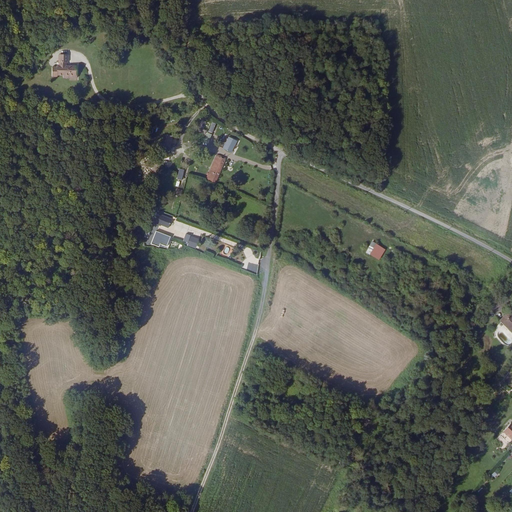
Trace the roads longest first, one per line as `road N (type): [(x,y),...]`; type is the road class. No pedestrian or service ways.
road 1 (track): [(266,259),(251,339),(196,511)]
road 2 (unclassified): [(511,262),(280,151)]
road 3 (track): [(199,95),(107,103),(82,61)]
